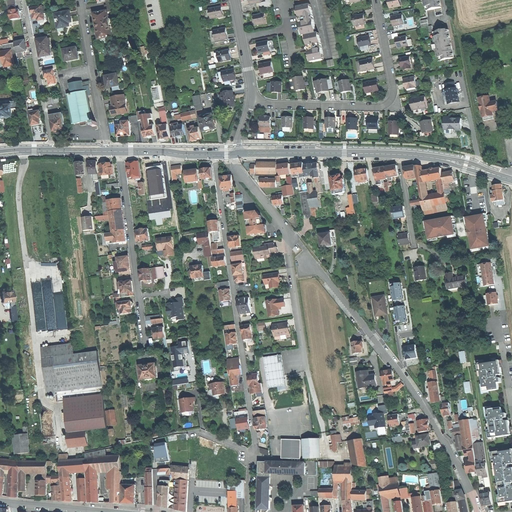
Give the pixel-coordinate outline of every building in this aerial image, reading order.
[(321,0),(333,59),(340,58),(328,0),(321,0)] [(390,8),(400,6),(398,0),(388,0),(389,3),(390,8)] [(441,7),(439,0),(424,0),(426,7),(428,6),(429,10),(441,7)] [(104,5),(106,12),(108,11),(108,12),(119,10),(117,3),(107,5),(104,5)] [(298,7),(299,11),(297,12),(297,15),(299,15),(300,19),(298,21),(298,22),(301,23),(302,25),(304,36),(306,36),(317,34),(311,4),(298,7)] [(42,6),(31,8),(32,9),(30,9),(31,14),(32,18),(33,17),(33,19),(37,18),(38,21),(40,20),(45,19),(42,6)] [(212,18),(224,16),(223,11),(222,7),(210,9),(212,18)] [(10,15),(11,19),(23,17),(22,14),(21,9),(17,10),(16,9),(9,10),(10,11),(10,15)] [(106,12),(94,14),(97,28),(99,40),(113,37),(108,12),(108,11),(106,12)] [(70,12),(56,14),(58,28),(66,27),(70,26),(69,23),(72,22),(71,17),(70,12)] [(253,21),(254,26),(267,23),(265,14),(252,16),(253,21)] [(353,17),(355,24),(359,23),(359,25),(367,23),(366,19),(365,14),(353,17)] [(394,26),(405,24),(403,15),(392,17),(393,22),(394,26)] [(216,41),(229,38),(228,33),(227,29),(222,30),(221,28),(214,30),(216,41)] [(449,29),(436,31),(437,37),(434,37),(436,48),(438,57),(441,56),(442,60),(454,58),(451,42),(450,43),(449,39),(451,39),(449,29)] [(308,45),(308,47),(307,47),(306,49),(308,51),(309,50),(311,62),(324,60),(319,33),(317,34),(306,36),(308,45)] [(369,36),(359,38),(361,48),(362,47),(370,46),(371,45),(369,36)] [(398,48),(409,46),(408,40),(407,36),(396,39),(397,44),(398,48)] [(44,53),(51,51),(48,38),(44,39),(38,40),(38,41),(37,43),(37,45),(39,46),(39,48),(40,51),(44,50),(44,53)] [(25,41),(16,43),(18,53),(26,51),(27,51),(26,46),(25,41)] [(258,49),(259,53),(263,53),(271,51),(269,41),(257,43),(258,49)] [(5,45),(4,46),(5,50),(8,64),(10,72),(21,70),(19,59),(18,53),(16,43),(5,45)] [(64,50),(66,62),(80,59),(79,54),(78,48),(64,50)] [(220,61),(231,59),(230,54),(229,50),(218,52),(220,61)] [(411,66),(412,66),(410,57),(403,58),(404,60),(400,61),(401,64),(402,68),(404,67),(404,69),(411,68),(411,66)] [(363,71),(375,69),(374,64),(372,59),(361,61),(363,71)] [(262,70),(262,74),(274,72),(272,62),(260,65),(262,70)] [(56,79),(54,69),(46,70),(45,71),(43,73),(43,75),(45,77),(46,76),(46,77),(46,79),(49,78),(49,81),(56,79)] [(222,71),(224,81),(235,80),(234,74),(233,69),(222,71)] [(113,87),(120,86),(118,75),(106,77),(107,83),(108,88),(113,87)] [(303,76),(293,78),(296,92),(301,91),(306,90),(303,76)] [(415,77),(404,80),(405,85),(406,89),(407,89),(416,87),(417,86),(416,82),(415,77)] [(327,79),(317,81),(318,87),(319,93),(324,92),(329,91),(327,79)] [(69,94),(74,124),(80,123),(81,126),(93,124),(93,123),(88,97),(91,96),(89,86),(91,86),(90,81),(82,83),(82,80),(69,83),(71,94),(69,94)] [(347,93),(352,92),(350,80),(340,82),(342,94),(347,93)] [(445,83),(446,90),(456,88),(454,81),(445,83)] [(283,82),(272,82),(272,92),(274,92),(281,92),(283,92),(283,82)] [(365,84),(367,92),(371,91),(371,93),(374,93),(378,92),(376,82),(365,84)] [(449,104),(460,101),(459,97),(458,97),(457,93),(458,93),(457,88),(456,88),(446,90),(447,91),(449,104)] [(232,91),(222,93),(222,94),(224,100),(225,107),(235,105),(234,99),(233,95),(232,91)] [(193,96),(196,111),(203,109),(200,95),(193,96)] [(113,115),(128,113),(125,96),(112,98),(113,107),(111,107),(112,112),(113,115)] [(412,105),(413,110),(414,110),(426,107),(428,107),(426,97),(411,100),(412,105)] [(483,116),(493,114),(493,112),(499,111),(497,102),(491,103),(489,97),(480,99),(482,108),(483,116)] [(11,102),(12,106),(12,110),(28,108),(27,104),(27,100),(11,102)] [(12,106),(0,107),(0,122),(2,122),(4,123),(8,122),(9,121),(11,121),(12,121),(12,119),(13,118),(12,110),(12,106)] [(30,110),(33,126),(37,125),(41,124),(41,122),(42,122),(40,111),(34,112),(34,110),(30,110)] [(182,118),(183,121),(193,119),(192,112),(181,114),(182,118)] [(207,116),(200,117),(203,132),(205,131),(207,132),(208,131),(210,130),(211,130),(213,131),(215,129),(216,129),(215,124),(216,124),(215,119),(214,120),(213,115),(212,115),(212,112),(207,113),(207,116)] [(265,117),(260,117),(260,127),(271,127),(271,117),(265,117)] [(288,117),(283,117),(283,128),(293,128),(293,117),(288,117)] [(444,117),(445,130),(445,132),(446,132),(446,133),(449,133),(452,133),(452,132),(452,130),(456,130),(457,131),(460,131),(461,130),(462,130),(462,119),(455,119),(455,120),(452,120),(452,117),(444,117)] [(309,118),(305,118),(304,129),(314,129),(314,118),(309,118)] [(326,118),(326,128),(327,128),(335,129),(336,129),(336,118),(331,118),(326,118)] [(348,118),(347,128),(357,129),(358,119),(352,118),(348,118)] [(57,121),(52,121),(54,131),(55,131),(55,133),(56,134),(57,134),(58,134),(59,133),(60,132),(60,130),(62,130),(64,130),(63,125),(65,124),(64,119),(57,121)] [(368,119),(368,129),(379,129),(379,119),(373,119),(368,119)] [(422,127),(423,132),(433,130),(431,120),(421,122),(422,127)] [(390,121),(390,134),(399,134),(399,121),(394,121),(390,121)] [(125,136),(131,136),(130,122),(123,122),(123,126),(117,126),(117,129),(117,133),(118,137),(125,136)] [(144,125),(142,126),(144,137),(148,136),(152,135),(156,134),(154,124),(147,125),(147,122),(143,123),(144,125)] [(172,127),(174,137),(178,136),(182,135),(186,135),(184,125),(179,125),(179,123),(172,124),(173,127),(172,127)] [(168,125),(158,127),(160,141),(161,141),(162,142),(164,142),(167,141),(166,140),(171,139),(168,125)] [(189,129),(191,141),(196,139),(202,138),(199,127),(196,128),(195,126),(191,127),(192,129),(189,129)] [(91,174),(99,174),(98,161),(93,161),(89,161),(91,174)] [(139,161),(128,163),(129,171),(130,177),(134,177),(141,176),(139,161)] [(80,162),(76,163),(77,176),(82,175),(84,175),(86,175),(85,162),(80,162)] [(101,164),(102,176),(114,175),(113,165),(111,165),(111,163),(110,163),(110,162),(107,162),(107,164),(104,164),(101,164)] [(259,174),(277,174),(277,163),(259,163),(259,174)] [(154,167),(147,168),(152,200),(167,198),(162,164),(155,165),(154,167)] [(182,164),(172,165),(173,173),(183,171),(182,164)] [(287,175),(292,174),(290,164),(285,165),(281,165),(279,166),(281,176),(287,175)] [(295,175),(306,173),(305,166),(305,164),(299,164),(294,165),(295,175)] [(307,177),(314,176),(321,175),(319,164),(312,165),(305,166),(306,173),(307,177)] [(397,165),(387,167),(388,178),(393,177),(399,176),(398,171),(397,165)] [(409,180),(418,178),(416,166),(404,166),(406,173),(406,179),(409,178),(409,180)] [(426,182),(432,181),(440,180),(443,179),(443,174),(442,168),(435,169),(434,168),(432,169),(431,170),(427,171),(423,171),(422,167),(416,166),(418,178),(419,183),(426,182)] [(389,179),(388,178),(387,167),(381,168),(375,169),(376,173),(377,177),(377,181),(377,186),(383,185),(382,181),(389,179)] [(201,169),(203,179),(213,178),(212,168),(206,169),(201,169)] [(367,180),(370,179),(368,169),(361,170),(356,171),(358,181),(362,181),(367,180)] [(192,171),(187,172),(188,183),(200,181),(201,181),(199,170),(192,171)] [(447,173),(443,174),(443,179),(444,183),(448,182),(455,181),(453,172),(447,173)] [(333,191),(345,189),(344,184),(345,183),(344,178),(342,178),(342,176),(341,175),(341,174),(340,173),(338,173),(337,173),(336,175),(336,176),(333,176),(331,176),(333,191)] [(295,195),(292,174),(287,175),(289,186),(282,187),(283,192),(284,195),(284,197),(295,195)] [(233,175),(221,177),(222,184),(222,189),(224,189),(225,191),(231,190),(231,188),(233,188),(232,186),(234,185),(233,175)] [(281,176),(281,181),(285,180),(285,184),(282,185),(282,187),(289,186),(287,175),(281,176)] [(429,197),(426,182),(419,183),(422,198),(429,197)] [(494,191),(495,196),(503,195),(502,185),(497,186),(493,187),(494,191)] [(346,197),(345,189),(333,191),(335,200),(346,198),(346,197)] [(309,191),(301,192),(305,218),(313,217),(311,207),(310,195),(309,191)] [(314,194),(310,195),(311,207),(315,207),(322,206),(320,193),(314,194)] [(442,195),(432,197),(434,209),(435,213),(449,210),(447,198),(446,195),(446,194),(442,195)] [(237,203),(238,210),(245,209),(243,195),(236,196),(237,203)] [(285,204),(284,197),(284,195),(278,196),(274,197),(275,201),(275,205),(285,204)] [(495,196),(492,197),(493,203),(498,202),(504,201),(503,195),(495,196)] [(432,197),(429,197),(422,198),(422,199),(423,204),(424,211),(434,209),(432,197)] [(110,206),(111,211),(123,209),(123,204),(122,198),(118,199),(114,199),(109,200),(110,200),(110,206)] [(405,207),(394,209),(396,219),(407,217),(406,212),(405,207)] [(123,209),(111,211),(111,216),(112,219),(113,231),(126,230),(125,221),(123,209)] [(262,219),(262,217),(258,211),(247,213),(248,221),(249,221),(248,223),(248,225),(250,227),(249,227),(250,235),(267,232),(266,225),(263,225),(264,223),(263,223),(263,221),(264,221),(264,220),(262,219)] [(473,249),(490,246),(488,232),(487,232),(486,229),(487,229),(485,215),(468,218),(473,249)] [(93,216),(83,218),(84,230),(95,229),(93,216)] [(455,234),(452,218),(443,219),(443,220),(440,221),(439,220),(427,222),(430,239),(455,234)] [(210,222),(211,232),(214,232),(220,231),(220,226),(219,221),(210,222)] [(137,237),(138,242),(150,240),(149,229),(144,229),(141,230),(136,230),(137,237)] [(115,243),(127,242),(127,236),(126,230),(113,231),(115,243)] [(108,244),(115,243),(113,231),(107,232),(108,244)] [(207,243),(212,242),(211,233),(204,234),(199,235),(201,244),(207,243)] [(327,234),(320,235),(322,247),(327,246),(329,245),(332,245),(333,245),(332,239),(331,233),(327,234)] [(409,234),(408,234),(408,236),(399,237),(399,235),(398,235),(400,245),(410,244),(409,234)] [(231,248),(242,246),(240,236),(229,237),(230,242),(231,248)] [(173,237),(158,239),(159,247),(160,250),(165,249),(167,249),(168,255),(175,254),(174,248),(175,248),(173,237)] [(261,245),(256,246),(257,256),(260,257),(265,257),(272,256),(272,253),(279,252),(278,249),(278,247),(275,248),(275,243),(266,245),(266,246),(262,247),(261,245)] [(122,258),(118,258),(119,262),(120,266),(118,266),(118,269),(127,268),(131,267),(130,261),(129,256),(122,258)] [(226,257),(217,258),(218,266),(227,265),(227,261),(226,257)] [(238,265),(233,265),(234,273),(235,280),(237,280),(238,281),(239,281),(240,280),(245,279),(243,262),(238,263),(238,265)] [(486,286),(496,285),(495,280),(494,277),(493,277),(492,271),(493,271),(493,267),(492,263),(483,265),(484,273),(485,278),(486,286)] [(195,266),(192,267),(193,271),(194,278),(205,277),(204,265),(195,266)] [(163,266),(157,267),(158,279),(165,278),(163,266)] [(415,268),(417,281),(427,279),(425,266),(419,267),(415,268)] [(151,268),(140,270),(141,275),(141,281),(147,280),(152,279),(151,268)] [(447,280),(449,289),(468,285),(466,276),(458,278),(458,276),(454,277),(453,273),(449,274),(447,274),(448,280),(447,280)] [(279,274),(265,276),(267,288),(280,286),(279,282),(280,282),(280,280),(279,278),(280,278),(279,274)] [(37,332),(67,329),(64,300),(58,300),(57,290),(58,290),(57,281),(52,282),(51,277),(42,278),(46,316),(36,317),(37,332)] [(123,291),(123,293),(134,292),(133,286),(133,281),(130,281),(125,282),(120,282),(121,286),(122,291),(123,291)] [(404,299),(401,283),(391,284),(394,300),(404,299)] [(231,289),(221,291),(222,301),(232,300),(231,295),(231,289)] [(11,300),(15,300),(13,290),(7,291),(3,291),(4,301),(7,301),(11,300)] [(490,304),(490,305),(499,304),(498,298),(497,293),(488,294),(489,296),(490,304)] [(385,296),(374,298),(376,313),(384,312),(384,315),(385,314),(388,314),(385,296)] [(174,302),(167,303),(168,309),(169,315),(173,314),(173,318),(178,317),(179,320),(185,319),(183,306),(184,306),(183,297),(177,298),(178,303),(174,303),(174,302)] [(242,299),(238,299),(239,307),(240,314),(243,314),(252,313),(252,312),(250,298),(248,298),(242,299)] [(270,317),(280,315),(279,307),(286,306),(286,303),(285,299),(278,301),(278,300),(268,301),(270,317)] [(132,301),(120,303),(121,308),(122,314),(133,312),(132,307),(133,307),(133,304),(132,301)] [(405,306),(395,308),(398,324),(408,322),(405,306)] [(265,322),(258,323),(259,331),(266,330),(265,322)] [(243,335),(253,334),(252,324),(242,326),(243,331),(243,335)] [(280,324),(274,325),(276,336),(282,335),(287,335),(290,334),(290,329),(289,324),(280,325),(280,324)] [(159,328),(154,329),(155,334),(155,338),(164,337),(166,337),(165,327),(163,327),(161,328),(159,328)] [(237,333),(227,334),(228,345),(234,344),(238,344),(237,338),(237,333)] [(87,351),(96,350),(95,336),(86,336),(87,351)] [(190,354),(188,341),(179,342),(180,347),(172,348),(174,368),(185,367),(183,355),(190,354)] [(359,341),(356,342),(358,353),(364,352),(364,348),(363,342),(363,341),(359,341)] [(73,343),(58,345),(60,356),(74,354),(73,343)] [(53,392),(56,392),(55,386),(58,386),(57,375),(55,357),(60,356),(58,345),(42,347),(47,395),(54,394),(53,392)] [(413,358),(419,357),(417,345),(412,346),(409,346),(406,347),(406,351),(404,352),(405,355),(407,355),(408,359),(413,358)] [(98,351),(74,354),(60,356),(55,357),(57,375),(86,372),(88,383),(102,381),(98,351)] [(264,356),(267,387),(277,386),(278,391),(287,390),(283,354),(264,356)] [(352,366),(359,365),(358,357),(351,358),(352,366)] [(228,360),(229,368),(237,367),(240,366),(239,359),(228,360)] [(485,391),(500,389),(499,383),(502,382),(502,378),(501,378),(501,377),(501,375),(503,374),(500,360),(478,364),(480,372),(482,371),(485,391)] [(148,365),(140,366),(142,380),(144,379),(144,383),(157,381),(156,377),(158,377),(156,364),(148,365)] [(229,368),(232,386),(240,385),(238,375),(242,374),(242,370),(241,366),(240,366),(237,367),(229,368)] [(391,380),(394,380),(393,370),(386,371),(382,372),(383,382),(388,381),(391,380)] [(369,371),(358,372),(360,389),(368,388),(377,386),(378,386),(376,375),(372,375),(370,376),(369,371)] [(55,386),(56,392),(88,388),(88,383),(86,372),(57,375),(58,386),(55,386)] [(250,385),(260,384),(259,375),(249,376),(250,385)] [(209,384),(210,390),(213,389),(214,396),(220,395),(226,394),(225,390),(224,390),(224,387),(225,387),(224,382),(209,384)] [(402,382),(396,387),(397,391),(404,385),(402,382)] [(436,396),(440,395),(438,382),(430,383),(432,397),(436,396)] [(262,384),(260,384),(250,385),(251,390),(252,393),(264,392),(262,384)] [(148,392),(149,399),(152,398),(152,402),(155,402),(154,398),(157,398),(156,391),(148,392)] [(65,400),(69,433),(87,430),(108,428),(104,395),(65,400)] [(181,399),(182,412),(188,411),(188,412),(191,412),(194,412),(193,402),(196,401),(196,397),(181,399)] [(448,415),(452,415),(450,403),(447,403),(442,404),(444,416),(448,415)] [(384,414),(389,413),(387,405),(383,405),(379,406),(380,411),(376,412),(376,415),(371,415),(372,418),(369,421),(370,426),(376,425),(377,428),(386,427),(384,414)] [(490,438),(511,435),(511,428),(510,420),(508,420),(507,413),(503,413),(502,407),(488,410),(491,430),(489,430),(490,438)] [(391,426),(400,425),(399,414),(389,415),(391,426)] [(266,417),(255,419),(256,425),(257,430),(267,428),(266,417)] [(240,429),(250,428),(249,423),(249,418),(238,419),(240,429)] [(344,427),(361,425),(360,418),(343,421),(344,427)] [(476,460),(478,471),(483,470),(488,469),(484,442),(480,443),(477,418),(470,419),(474,444),(475,450),(476,454),(476,460)] [(463,435),(464,445),(474,444),(470,419),(461,421),(462,428),(463,435)] [(420,432),(430,431),(430,425),(429,420),(418,421),(420,432)] [(462,435),(463,435),(462,428),(454,429),(455,436),(456,436),(462,435)] [(70,447),(89,445),(87,430),(69,433),(70,447)] [(332,435),(333,442),(336,441),(341,440),(340,433),(337,434),(332,435)] [(16,454),(30,453),(28,434),(25,434),(14,435),(16,454)] [(413,442),(414,448),(420,447),(431,445),(430,440),(430,435),(418,437),(419,441),(413,442)] [(295,463),(301,463),(302,440),(283,439),(282,458),(283,458),(283,462),(295,463)] [(319,439),(304,440),(305,459),(320,458),(319,439)] [(352,451),(365,449),(363,439),(350,441),(352,451)] [(434,445),(435,451),(443,448),(441,443),(434,445)] [(155,457),(163,456),(163,451),(162,445),(155,446),(155,457)] [(511,501),(511,469),(510,470),(510,468),(509,464),(511,463),(511,448),(492,452),(493,460),(496,460),(501,495),(499,495),(500,503),(511,501)] [(98,471),(103,471),(100,457),(107,457),(107,449),(86,454),(87,460),(87,472),(98,471)] [(368,467),(365,449),(352,451),(354,465),(368,467)] [(103,471),(114,470),(121,472),(121,455),(107,457),(100,457),(103,471)] [(20,462),(2,460),(1,471),(5,471),(12,472),(20,472),(20,462)] [(71,472),(81,472),(87,472),(87,460),(72,460),(61,461),(62,473),(71,472)] [(468,472),(478,471),(476,460),(466,461),(467,467),(468,472)] [(26,473),(44,473),(48,473),(48,466),(48,462),(21,461),(21,473),(26,473)] [(283,462),(268,462),(268,468),(259,468),(259,473),(263,473),(272,473),(294,474),(295,463),(283,462)] [(301,463),(295,463),(294,474),(305,474),(306,463),(301,463)] [(174,478),(190,480),(190,475),(190,470),(173,468),(174,478)] [(339,481),(347,481),(354,482),(354,468),(346,468),(336,468),(336,481),(339,481)] [(114,503),(122,503),(122,472),(121,472),(114,470),(114,503)] [(99,481),(98,471),(87,472),(88,476),(89,476),(89,481),(99,481)] [(19,484),(20,472),(12,472),(11,484),(19,484)] [(72,481),(71,472),(62,473),(62,482),(72,481)] [(272,477),(272,473),(263,473),(262,477),(259,477),(259,494),(267,495),(268,477),(272,477)] [(429,475),(431,485),(431,489),(432,491),(441,490),(441,488),(439,473),(429,475)] [(380,478),(381,486),(389,485),(387,476),(380,478)] [(271,486),(272,477),(268,477),(267,495),(259,494),(258,511),(268,511),(269,511),(271,511),(271,501),(272,501),(272,498),(271,498),(271,490),(272,490),(273,486),(271,486)] [(42,495),(47,495),(47,481),(37,480),(37,495),(42,495)] [(171,480),(162,481),(160,506),(164,507),(169,508),(171,480)] [(177,502),(188,503),(189,481),(175,480),(175,487),(178,487),(177,502)] [(245,480),(229,481),(229,492),(237,492),(245,491),(245,480)] [(458,500),(460,500),(466,498),(458,480),(455,481),(456,489),(458,500)] [(74,501),(72,481),(62,482),(64,501),(69,501),(74,501)] [(100,499),(99,481),(89,481),(90,502),(95,502),(100,502),(100,499)] [(389,485),(381,486),(383,498),(388,498),(396,496),(399,496),(402,495),(401,489),(400,483),(394,484),(389,485)] [(19,498),(19,484),(11,484),(9,497),(14,497),(19,498)] [(129,504),(136,504),(137,485),(132,485),(123,485),(123,503),(129,504)] [(58,501),(63,501),(62,486),(60,486),(58,486),(53,486),(54,500),(58,501)] [(421,486),(408,488),(409,494),(413,494),(421,492),(422,492),(421,486)] [(408,488),(401,489),(402,495),(402,497),(409,496),(409,494),(408,488)] [(424,501),(430,500),(431,502),(433,502),(432,491),(431,489),(428,490),(428,491),(429,495),(427,496),(423,496),(424,501)] [(441,490),(432,491),(433,502),(434,504),(439,504),(443,503),(443,500),(442,495),(441,490)] [(237,498),(237,492),(229,492),(229,496),(230,502),(230,508),(231,508),(238,507),(237,498)] [(485,493),(482,493),(483,500),(484,506),(487,505),(494,504),(492,492),(485,493)] [(424,511),(422,496),(414,497),(415,511),(424,511)] [(468,511),(466,498),(460,500),(462,511),(468,511)] [(346,501),(344,501),(345,511),(354,511),(353,500),(346,501)] [(430,500),(424,501),(425,511),(432,511),(431,502),(430,500)] [(397,502),(396,502),(397,511),(404,511),(403,501),(399,502),(397,502)] [(186,511),(187,511),(188,503),(177,502),(176,510),(182,511),(186,511)] [(459,511),(458,502),(449,503),(450,506),(450,510),(450,511),(459,511)]
